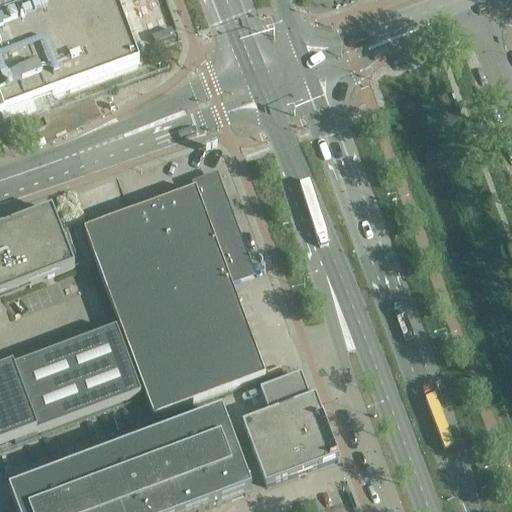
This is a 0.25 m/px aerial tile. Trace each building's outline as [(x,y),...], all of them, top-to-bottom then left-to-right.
[(0,0),(0,119),(138,68),(112,0),(0,0)] [(175,38),(160,0),(131,0),(150,48),(175,38)] [(217,176),(191,185),(194,193),(196,192),(232,288),(256,279),(217,176)] [(196,192),(194,193),(84,234),(153,420),(266,379),(232,288),(196,192)] [(0,230),(0,301),(31,289),(30,287),(74,269),(52,211),(11,227),(0,230)] [(0,450),(141,398),(116,332),(0,375),(0,450)] [(260,395),(269,418),(308,404),(300,380),(260,395)] [(269,418),(243,428),(265,489),(337,462),(337,461),(335,461),(333,454),(334,453),(333,452),(332,452),(330,446),(331,446),(330,444),(329,444),(327,437),(327,436),(326,436),(323,429),(324,428),(323,427),(320,420),(321,420),(321,418),(320,418),(318,413),(318,412),(318,411),(317,411),(314,403),(315,403),(315,402),(308,404),(269,418)] [(9,496),(15,511),(204,511),(250,495),(221,417),(9,496)] [(4,450),(10,472),(35,465),(31,450),(20,453),(18,446),(4,450)]
